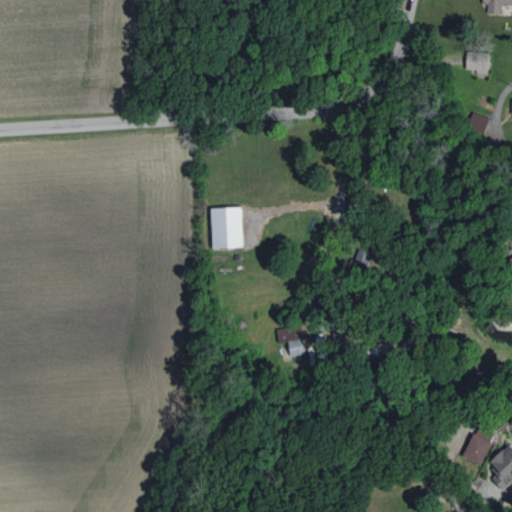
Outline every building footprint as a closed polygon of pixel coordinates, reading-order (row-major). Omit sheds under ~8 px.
[(511,0),(478,0),(478,3),(485,4),(484,12),(498,14),(499,3),(511,4),(511,2),(511,1),(511,0)] [(463,68),(473,68),(473,72),(485,73),(486,52),(463,51),(463,68)] [(465,127),(481,132),(487,116),(471,111),(465,127)] [(241,247),(240,206),(208,207),(209,247),(241,247)] [(511,254),(503,261),(511,274),(511,254)] [(274,327),(275,342),(283,341),(284,362),(302,361),(300,326),(274,327)] [(511,483),(511,449),(491,449),(491,482),(511,483)]
